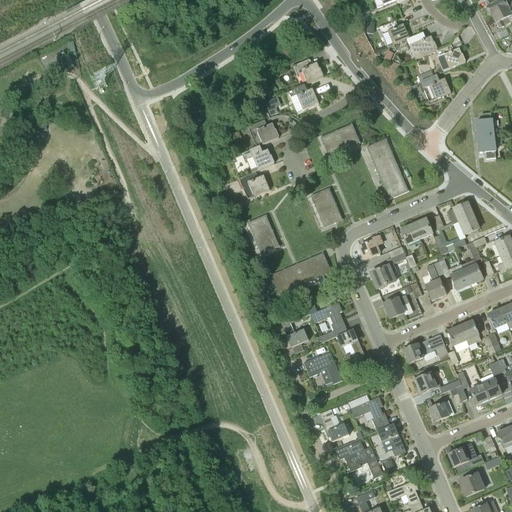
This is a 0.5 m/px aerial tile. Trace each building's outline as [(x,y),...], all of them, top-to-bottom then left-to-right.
[(373,0),(377,9),(395,1),(396,1),(399,0),(398,0),(373,0)] [(511,0),(509,2),(510,3),(507,5),(504,0),(489,0),(484,3),(487,8),(486,9),(491,17),(511,6),(511,7),(511,0)] [(511,14),(510,10),(511,8),(511,7),(511,6),(491,17),(495,25),(496,25),(499,29),(510,23),(508,19),(511,16),(511,14)] [(387,49),(409,40),(406,33),(403,26),(398,28),(396,22),(379,29),(387,49)] [(374,34),(374,31),(374,23),(367,23),(367,25),(366,34),(368,34),(374,34)] [(435,53),(451,46),(437,52),(434,44),(431,38),(425,40),(423,34),(409,40),(387,49),(407,41),(415,62),(435,53)] [(458,37),(453,39),(451,46),(460,42),(458,37)] [(404,49),(401,43),(394,47),(396,53),(404,49)] [(451,46),(435,53),(443,73),(465,64),(459,50),(454,52),(451,46)] [(68,70),(73,67),(68,55),(63,57),(68,70)] [(302,89),(305,87),(323,79),(317,65),(312,67),(309,62),(291,69),(294,76),(296,75),(302,89)] [(437,76),(420,83),(429,103),(451,94),(445,80),(439,83),(437,76)] [(305,87),(302,89),(289,94),(297,114),(319,105),(313,91),(307,93),(305,87)] [(265,104),(267,110),(273,107),(271,102),(265,104)] [(478,138),(493,137),(492,121),(491,121),(490,114),(481,116),(482,122),(476,123),(478,138)] [(45,119),(35,119),(35,132),(45,133),(45,119)] [(257,149),(260,148),(279,140),(273,126),(267,128),(265,122),(246,130),(250,138),(252,137),(257,149)] [(337,133),(344,151),(360,145),(352,126),(337,133)] [(242,141),(238,133),(232,135),(235,143),(242,141)] [(329,158),(344,151),(337,133),(321,140),(329,158)] [(495,152),(493,137),(478,138),(479,154),(485,153),(486,160),(496,159),(495,152)] [(372,163),(392,154),(386,141),(367,149),(372,163)] [(253,175),(256,174),(275,166),(268,152),(263,154),(260,148),(257,149),(242,156),(246,165),(248,164),(253,175)] [(378,175),(397,167),(392,154),(372,163),(378,175)] [(383,188),(403,180),(397,167),(378,175),(383,188)] [(256,174),(253,175),(237,182),(241,191),(244,190),(248,201),(270,192),(264,178),(258,180),(256,174)] [(403,180),(383,188),(389,201),(408,193),(403,180)] [(318,214),(336,206),(329,191),(311,198),(318,214)] [(453,227),(458,225),(474,218),(468,205),(447,214),(453,227)] [(336,206),(318,214),(324,229),(342,221),(336,206)] [(255,240),(273,233),(266,217),(248,225),(255,240)] [(444,228),(439,217),(433,220),(439,233),(445,230),(444,228)] [(474,218),(458,225),(463,237),(479,231),(474,218)] [(414,226),(421,242),(433,237),(426,221),(414,226)] [(408,247),(421,242),(414,226),(401,232),(408,247)] [(273,233),(255,240),(261,256),(279,248),(273,233)] [(365,262),(381,255),(378,247),(383,245),(379,237),(373,240),(374,243),(360,249),(365,262)] [(446,255),(448,254),(445,248),(440,237),(434,239),(441,257),(446,255)] [(473,244),(476,250),(487,245),(484,239),(473,244)] [(499,258),(511,252),(511,244),(509,239),(494,245),(499,258)] [(455,251),(466,247),(464,240),(453,245),(455,251)] [(473,244),(466,247),(468,251),(470,251),(474,262),(475,263),(480,261),(476,250),(473,244)] [(391,260),(404,254),(402,249),(388,254),(391,260)] [(511,252),(499,258),(502,265),(497,267),(500,273),(511,268),(511,252)] [(404,254),(391,260),(387,262),(389,267),(371,275),(377,291),(397,283),(393,275),(397,274),(393,266),(407,260),(406,259),(404,254)] [(310,261),(318,280),(331,274),(323,255),(310,261)] [(411,270),(417,268),(412,256),(406,259),(407,260),(411,270)] [(305,285),(318,280),(310,261),(297,266),(305,285)] [(448,272),(444,262),(438,264),(445,280),(451,278),(457,292),(470,287),(463,271),(461,266),(448,272)] [(488,278),(494,276),(489,263),(483,265),(488,278)] [(440,283),(445,280),(438,264),(426,269),(433,284),(426,287),(432,303),(446,297),(440,283)] [(293,291),(305,285),(297,266),(285,272),(293,291)] [(483,281),(476,266),(463,271),(470,287),(483,281)] [(280,296),(293,291),(285,272),(271,277),(280,296)] [(416,300),(422,297),(416,283),(410,286),(416,300)] [(409,287),(404,289),(406,296),(412,293),(409,287)] [(390,321),(405,315),(402,308),(409,305),(406,296),(399,299),(383,306),(390,321)] [(337,339),(348,334),(340,315),(342,314),(338,305),(311,316),(315,325),(330,319),(333,326),(332,327),(334,333),(320,339),(323,345),(337,339)] [(511,306),(501,311),(507,326),(509,330),(511,328),(511,306)] [(294,335),(290,325),(309,317),(306,310),(280,321),(292,349),(293,349),(296,355),(304,352),(301,345),(309,342),(304,331),(294,335)] [(495,331),(507,326),(501,311),(489,316),(495,331)] [(460,328),(467,343),(469,347),(481,342),(473,323),(460,328)] [(455,348),(467,343),(460,328),(448,333),(455,348)] [(348,334),(337,339),(341,349),(351,345),(355,356),(352,357),(354,363),(365,359),(353,331),(348,334)] [(488,338),(496,355),(500,353),(499,352),(503,350),(501,346),(499,347),(494,335),(488,338)] [(449,358),(448,355),(440,337),(404,352),(409,365),(425,359),(424,358),(437,352),(441,361),(449,358)] [(489,358),(496,355),(488,338),(482,340),(489,358)] [(448,355),(449,358),(453,366),(459,364),(454,352),(448,355)] [(342,382),(331,354),(319,359),(319,358),(315,359),(315,360),(304,364),(310,379),(321,374),(326,386),(333,383),(334,386),(342,382)] [(494,364),(499,375),(505,373),(501,362),(494,364)] [(493,378),(499,375),(494,364),(489,367),(493,378)] [(462,387),(463,391),(469,388),(463,373),(457,376),(459,381),(462,387)] [(422,395),(438,388),(440,388),(437,381),(436,381),(435,382),(432,375),(432,374),(416,381),(422,395)] [(482,386),(489,401),(501,396),(495,380),(482,386)] [(462,387),(459,381),(441,389),(440,388),(438,388),(442,395),(449,392),(456,390),(462,387)] [(477,407),(489,401),(482,386),(470,391),(477,407)] [(467,401),(463,391),(462,387),(456,390),(461,403),(467,401)] [(367,423),(372,421),(377,433),(394,426),(394,425),(388,428),(380,409),(383,408),(379,399),(351,410),(355,420),(364,416),(367,423)] [(434,424),(449,418),(443,405),(429,411),(434,424)] [(335,430),(331,419),(334,418),(333,416),(333,415),(331,411),(320,416),(332,444),(349,437),(344,426),(335,430)] [(394,426),(377,433),(381,444),(391,440),(395,450),(392,452),(395,458),(406,454),(394,426)] [(370,434),(367,428),(361,431),(364,437),(370,434)] [(503,451),(511,447),(511,432),(510,429),(497,435),(503,451)] [(490,454),(496,451),(490,438),(484,440),(490,454)] [(356,471),(357,475),(370,470),(370,472),(374,480),(383,477),(371,448),(365,451),(360,441),(335,452),(340,461),(344,459),(351,473),(356,471)] [(453,470),(469,463),(463,449),(447,456),(453,470)] [(488,472),(502,465),(499,458),(485,464),(488,472)] [(396,471),(393,465),(386,468),(389,474),(396,471)] [(466,499),(485,490),(479,474),(459,483),(466,499)] [(422,511),(424,511),(416,492),(418,491),(415,482),(386,494),(390,503),(406,496),(409,503),(407,504),(410,511),(406,511),(422,511)] [(372,511),(369,511),(366,503),(376,499),(373,492),(356,499),(361,511),(381,511),(380,509),(372,511)] [(471,511),(496,511),(492,503),(471,511)]
